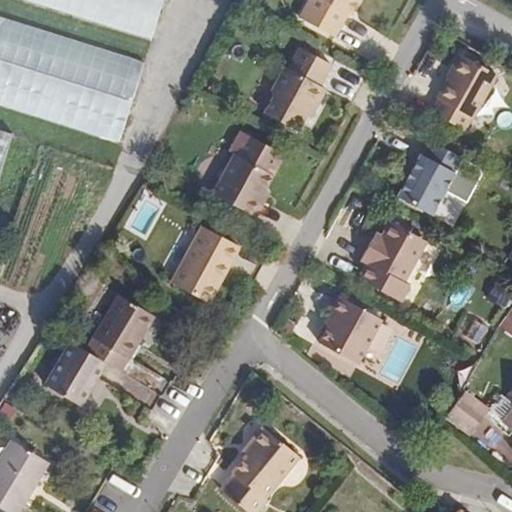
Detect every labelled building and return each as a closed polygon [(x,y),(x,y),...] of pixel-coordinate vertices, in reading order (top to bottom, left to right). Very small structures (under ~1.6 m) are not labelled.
[(6,0),(148,43),(161,0),(6,0)] [(372,0),(323,0),(311,23),(346,42),(359,19),(361,20),(372,0)] [(141,67),(0,23),(0,110),(59,129),(116,146),(141,67)] [(284,102),(276,118),(308,136),(317,120),(320,115),(323,109),(327,111),(337,94),(330,90),(342,69),(311,52),(299,73),(296,72),(283,96),(284,102)] [(478,136),(510,81),(474,61),(463,82),(451,104),(452,105),(445,118),(478,136)] [(321,122),(327,111),(323,109),(320,115),(317,120),(321,122)] [(273,199),(295,159),(252,136),(244,152),(249,161),(228,201),(267,222),(274,207),(270,205),(273,199)] [(0,167),(9,140),(0,137),(0,167)] [(445,221),(476,164),(446,147),(438,162),(434,160),(423,181),(411,202),(445,221)] [(416,287),(439,246),(403,226),(395,241),(388,237),(385,243),(373,264),(380,267),(371,283),(413,306),(422,290),(416,287)] [(234,281),(250,250),(213,230),(182,287),(220,307),(229,290),(227,288),(229,284),(231,279),(234,281)] [(511,311),(511,286),(508,284),(497,303),(511,311)] [(146,358),(170,321),(136,299),(100,353),(122,368),(134,376),(146,358)] [(370,368),(394,324),(352,301),(343,317),(347,319),(344,324),(341,330),(331,347),(370,368)] [(344,324),(347,319),(343,317),(338,328),(341,330),(344,324)] [(109,388),(122,368),(100,353),(88,345),(61,386),(95,408),(109,388)] [(488,440),(505,419),(481,398),(463,419),(488,440)] [(273,501),(307,460),(273,433),(261,447),(264,450),(260,454),(256,459),(242,476),(244,478),(231,493),(253,511),(268,511),(275,504),(273,501)] [(32,511),(45,493),(64,466),(27,442),(0,481),(0,502),(9,508),(14,511),(32,511)] [(260,454),(264,450),(261,447),(253,456),(256,459),(260,454)]
